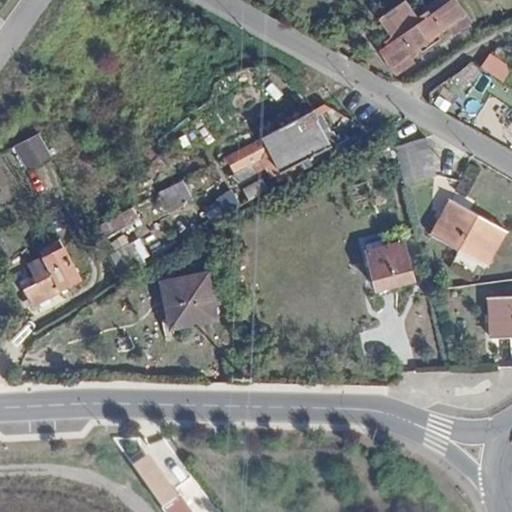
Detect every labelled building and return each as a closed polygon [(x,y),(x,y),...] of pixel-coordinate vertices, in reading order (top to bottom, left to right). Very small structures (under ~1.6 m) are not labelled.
[(382,19),(391,34),(384,40),(388,46),(382,50),(397,73),(414,63),(409,55),(420,48),(422,51),(429,54),(438,48),(439,43),(435,37),(447,30),(453,37),(469,27),(452,3),(446,7),(441,0),(416,17),(406,2),(382,19)] [(492,60),(510,71),(511,67),(511,58),(498,50),(492,60)] [(479,68),(502,82),(510,71),(492,60),(487,57),(479,68)] [(240,124),(268,105),(246,71),(218,90),(240,124)] [(451,74),(441,82),(447,88),(460,77),(455,72),(451,74)] [(308,114),(262,138),(281,173),(326,149),(308,114)] [(40,131),(14,146),(27,169),(54,154),(40,131)] [(395,145),(407,184),(440,174),(428,135),(395,145)] [(493,170),(474,159),(451,199),(472,210),(493,170)] [(472,210),(451,199),(431,234),(487,266),(506,230),(472,210)] [(42,209),(9,228),(35,276),(29,280),(27,276),(19,281),(33,305),(80,279),(42,209)] [(111,225),(100,232),(111,250),(122,243),(111,225)] [(402,243),(368,251),(378,287),(412,279),(402,243)] [(120,268),(144,259),(138,244),(114,253),(120,268)] [(194,314),(196,323),(216,320),(207,273),(163,282),(170,318),(194,314)] [(511,296),(488,297),(490,337),(511,336),(511,296)] [(172,328),(196,323),(194,314),(170,318),(172,328)] [(141,458),(133,465),(160,502),(174,493),(148,455),(145,456),(143,453),(139,455),(141,458)] [(174,493),(160,502),(165,509),(179,499),(174,493)]
